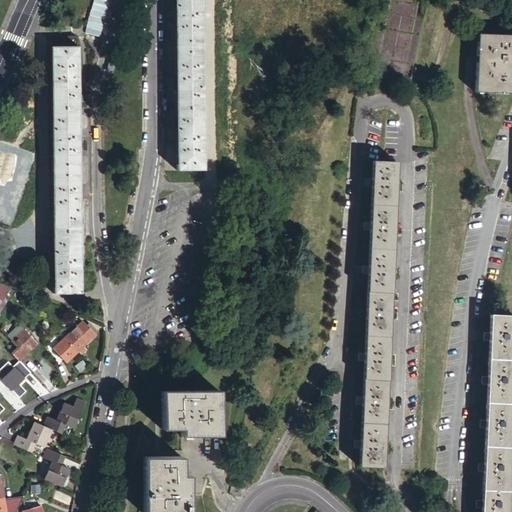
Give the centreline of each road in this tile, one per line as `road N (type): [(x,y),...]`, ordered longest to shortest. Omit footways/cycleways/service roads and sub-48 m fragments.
road 1 (unclassified): [(116,0),(100,78),(105,272),(119,314)]
road 2 (residential): [(149,0),(149,167),(119,314)]
road 3 (residential): [(107,376),(84,511)]
